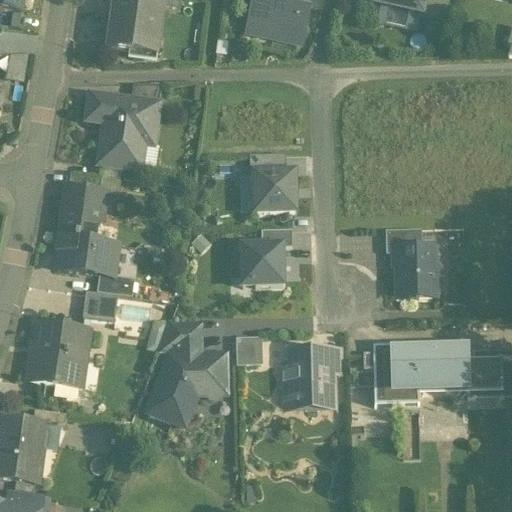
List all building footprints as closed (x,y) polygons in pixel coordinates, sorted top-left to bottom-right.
[(0,0),(0,12),(20,16),(22,0),(0,0)] [(181,0),(146,0),(144,6),(155,7),(167,9),(180,11),(181,0)] [(253,0),(246,37),(295,47),(305,0),(253,0)] [(377,0),(376,9),(419,19),(421,19),(425,0),(377,0)] [(425,0),(421,19),(419,19),(419,22),(444,27),(449,0),(425,0)] [(144,6),(112,1),(105,54),(159,62),(167,9),(155,7),(144,6)] [(159,90),(131,91),(130,100),(160,104),(159,90)] [(130,100),(87,94),(82,128),(100,130),(94,174),(140,180),(144,153),(156,154),(162,107),(160,104),(130,100)] [(295,177),(251,178),(252,222),(297,221),(295,177)] [(102,183),(70,179),(63,192),(95,195),(102,183)] [(95,195),(63,192),(59,228),(56,228),(53,257),(51,279),(117,286),(121,250),(98,247),(99,232),(105,233),(109,197),(95,195)] [(420,236),(384,237),(385,261),(395,261),(395,256),(431,255),(431,248),(421,248),(420,236)] [(243,245),(243,288),(283,288),(283,245),(243,245)] [(431,255),(395,256),(395,261),(396,305),(414,304),(414,306),(435,305),(435,302),(440,297),(439,276),(434,271),(434,255),(431,255)] [(155,305),(169,307),(171,294),(156,292),(155,305)] [(119,302),(88,298),(83,325),(115,328),(119,302)] [(237,328),(209,328),(209,346),(237,346),(237,328)] [(90,336),(34,329),(27,388),(83,395),(90,336)] [(197,330),(169,330),(158,359),(171,359),(192,358),(198,357),(197,330)] [(259,347),(235,348),(236,372),(260,371),(259,347)] [(401,353),(401,360),(362,361),(362,377),(379,377),(380,387),(373,387),(373,413),(418,412),(418,396),(418,395),(466,394),(468,394),(467,367),(466,358),(447,359),(446,354),(450,354),(450,351),(401,353)] [(192,358),(171,359),(165,361),(146,421),(188,437),(198,404),(205,401),(209,405),(216,405),(220,401),(224,401),(223,363),(206,364),(206,366),(203,367),(193,362),(192,358)] [(499,384),(499,358),(471,359),(471,366),(467,367),(468,394),(466,394),(466,406),(503,406),(502,384),(499,384)] [(342,362),(291,363),(291,374),(282,374),(283,395),(292,395),(292,415),(329,415),(328,384),(342,383),(342,362)] [(65,421),(33,416),(31,428),(44,430),(43,432),(63,434),(65,421)] [(31,428),(0,424),(0,482),(36,488),(43,432),(44,430),(31,428)] [(133,454),(123,450),(117,466),(127,470),(133,454)] [(7,511),(0,509),(0,511),(40,511),(42,502),(9,498),(7,511)]
